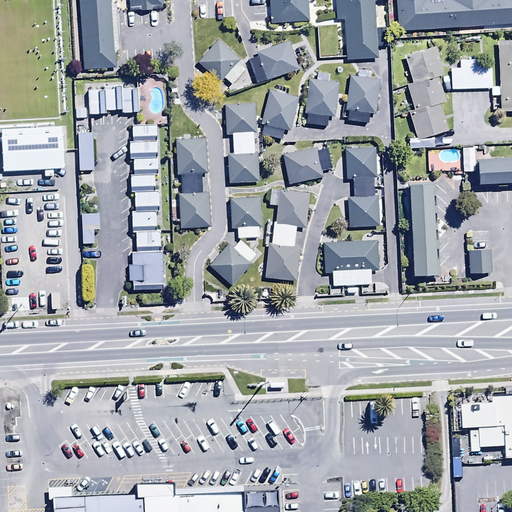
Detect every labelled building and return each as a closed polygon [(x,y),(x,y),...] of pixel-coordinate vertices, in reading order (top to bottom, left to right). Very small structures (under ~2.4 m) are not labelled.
[(267,0),(269,25),(306,23),(305,0),(333,0),(335,23),(343,23),(345,60),(377,58),(372,0),(395,0),(397,31),(511,24),(511,0),(76,0),(81,72),(116,70),(111,0),(128,0),(129,13),(163,10),(162,0),(267,0)] [(219,42),(197,65),(218,84),(222,79),(231,87),(245,72),(238,65),(240,62),(219,42)] [(511,43),(497,44),(498,89),(492,89),(492,97),(498,97),(498,114),(511,113),(511,43)] [(297,71),(288,44),(254,55),(256,60),(248,63),(255,85),(297,71)] [(435,50),(404,58),(411,86),(405,88),(412,113),(408,114),(415,140),(448,132),(440,102),(444,102),(438,78),(442,77),(435,50)] [(450,71),(450,91),(490,90),(490,70),(480,70),(480,62),(459,62),(459,71),(450,71)] [(378,81),(348,78),(344,112),(348,113),(347,122),(367,124),(368,116),(375,116),(378,81)] [(338,86),(307,81),(302,115),(305,115),(304,125),(326,129),(327,119),(332,120),(338,86)] [(104,85),(105,89),(105,109),(121,108),(121,89),(121,85),(104,85)] [(137,88),(121,89),(121,108),(121,111),(138,111),(137,88)] [(105,89),(89,90),(90,113),(105,113),(105,109),(105,89)] [(298,100),(268,92),(260,126),(262,126),(260,136),(280,141),(282,132),(289,134),(298,100)] [(232,156),(226,156),(227,186),(256,185),(253,105),(223,106),(225,137),(231,137),(232,156)] [(75,114),(75,125),(86,125),(86,114),(75,114)] [(156,124),(133,125),(133,140),(157,139),(156,124)] [(68,133),(3,136),(4,177),(70,174),(68,133)] [(92,133),(78,133),(79,169),(94,169),(92,133)] [(157,156),(157,139),(133,140),(130,140),(130,157),(134,157),(157,156)] [(206,139),(174,141),(176,178),(180,177),(181,195),(177,195),(178,231),(210,229),(209,195),(202,195),(201,176),(208,176),(206,139)] [(318,146),(283,153),(289,183),(324,177),(323,171),(332,169),(328,148),(318,150),(318,146)] [(472,149),(462,150),(462,174),(473,174),(472,149)] [(375,150),(344,151),(345,182),(352,182),(353,199),(346,199),(347,231),(378,230),(377,198),(372,198),(372,179),(376,179),(375,150)] [(158,173),(157,156),(134,157),(135,173),(154,173),(158,173)] [(511,156),(477,158),(478,181),(511,179),(511,156)] [(155,190),(154,173),(135,173),(131,174),(132,191),(135,191),(155,190)] [(437,272),(432,181),(409,182),(414,274),(437,272)] [(155,190),(135,191),(135,210),(155,209),(159,209),(158,190),(155,190)] [(308,196),(278,193),(272,245),(267,244),(263,281),(296,285),(300,247),(294,247),(296,229),(304,230),(308,196)] [(259,198),(228,200),(230,232),(235,232),(236,240),(257,239),(256,230),(261,230),(259,198)] [(155,209),(135,210),(133,210),(133,230),(136,230),(156,229),(155,209)] [(97,213),(81,214),(82,242),(94,242),(93,229),(98,228),(97,213)] [(156,229),(136,230),(137,250),(160,249),(159,229),(156,229)] [(229,288),(255,257),(239,243),(233,249),(227,244),(206,269),(229,288)] [(377,243),(322,244),(323,276),(330,276),(331,287),(371,286),(371,273),(377,273),(377,243)] [(161,249),(160,249),(137,250),(132,250),(133,289),(163,288),(161,249)] [(490,272),(489,249),(469,250),(470,273),(490,272)] [(511,395),(463,398),(465,427),(481,426),(482,447),(508,446),(509,456),(511,456),(511,395)] [(227,511),(227,488),(52,498),(52,511),(227,511)]
